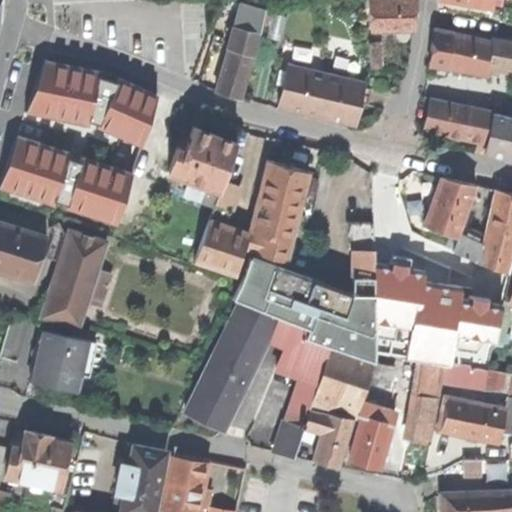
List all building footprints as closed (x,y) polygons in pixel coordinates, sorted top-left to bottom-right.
[(368,0),(370,29),(413,29),(416,0),(368,0)] [(240,1),(234,25),(258,31),(264,8),(240,1)] [(226,93),(239,97),(258,31),(234,25),(216,90),(226,93)] [(431,47),(428,65),(438,66),(446,68),(451,34),(452,30),(434,28),(431,47)] [(489,41),(451,34),(446,68),(485,75),(488,60),(491,41),(489,41)] [(491,41),(488,60),(511,64),(511,39),(490,36),(489,41),(491,41)] [(371,41),(370,67),(381,68),(382,41),(371,41)] [(44,61),(26,111),(88,124),(89,120),(98,123),(97,126),(98,127),(141,145),(157,94),(118,77),(117,81),(98,75),(99,71),(44,60),(44,61)] [(316,114),(325,74),(286,66),(278,105),(295,109),(316,114)] [(333,118),(354,123),(363,83),(325,74),(316,114),(333,118)] [(429,97),(422,130),(450,136),(477,142),(475,152),(484,154),(486,144),(493,113),(493,111),(429,97)] [(511,117),(493,113),(486,144),(484,154),(511,160),(511,117)] [(206,183),(219,188),(222,179),(236,140),(210,130),(193,124),(184,147),(177,144),(168,169),(190,177),(206,183)] [(16,135),(0,184),(0,186),(53,204),(54,200),(66,204),(65,207),(115,223),(132,173),(82,156),(80,161),(68,157),(70,152),(16,135)] [(209,216),(192,263),(236,278),(244,251),(251,253),(285,265),(292,242),(313,172),(285,164),(267,159),(246,229),(226,222),(230,210),(234,211),(243,187),(222,179),(213,203),(209,216)] [(439,175),(422,223),(457,237),(459,232),(475,184),(439,175)] [(201,198),(206,183),(190,177),(184,192),(201,198)] [(201,198),(213,203),(219,188),(206,183),(201,198)] [(511,192),(509,191),(494,188),(481,240),(459,232),(457,237),(453,250),(476,259),(508,272),(511,254),(511,192)] [(0,268),(32,279),(46,236),(0,221),(0,268)] [(47,293),(85,306),(86,301),(100,306),(111,273),(96,268),(106,240),(69,228),(66,236),(64,236),(65,233),(58,221),(48,226),(52,234),(45,256),(56,260),(56,257),(59,258),(47,293)] [(323,280),(285,265),(251,253),(235,296),(238,297),(278,312),(310,324),(306,335),(330,343),(374,360),(373,319),(372,292),(373,276),(373,266),(373,248),(371,221),(347,222),(347,249),(349,249),(349,275),(351,275),(352,290),(323,280)] [(390,263),(373,266),(373,276),(372,292),(373,319),(414,326),(408,353),(447,361),(452,333),(492,339),(500,307),(487,301),(485,301),(473,299),(465,299),(458,300),(460,289),(442,283),(422,284),(423,273),(405,265),(390,263)] [(79,323),(85,306),(47,293),(40,314),(79,323)] [(278,312),(238,297),(184,411),(204,420),(221,429),(267,337),(278,312)] [(12,311),(0,349),(0,354),(15,359),(28,316),(12,311)] [(306,335),(310,324),(278,312),(267,337),(284,344),(276,365),(299,373),(284,420),(303,425),(309,406),(330,343),(306,335)] [(81,372),(88,339),(41,328),(30,378),(52,383),(77,388),(81,372)] [(81,372),(90,374),(97,341),(88,339),(81,372)] [(360,400),(374,360),(330,343),(309,406),(355,416),(356,411),(360,400)] [(418,394),(439,397),(442,379),(445,362),(421,358),(415,393),(418,394)] [(473,366),(445,362),(442,379),(471,384),(473,366)] [(487,368),(473,366),(471,384),(484,386),(484,384),(487,368)] [(511,372),(487,368),(484,384),(494,386),(493,394),(506,397),(508,397),(509,391),(511,391),(511,372)] [(418,394),(410,438),(430,441),(439,397),(418,394)] [(473,395),(472,401),(482,403),(483,397),(473,395)] [(446,396),(439,429),(464,434),(497,441),(499,429),(503,408),(482,403),(472,401),(446,396)] [(511,431),(511,397),(508,397),(506,397),(503,408),(499,429),(511,431)] [(362,462),(378,467),(395,411),(360,400),(356,411),(362,413),(349,458),(362,462)] [(337,465),(348,426),(351,427),(355,416),(309,406),(303,425),(303,426),(321,430),(313,458),(324,461),(337,465)] [(303,426),(303,425),(284,420),(274,451),(294,456),(303,426)] [(5,475),(59,486),(69,439),(42,433),(25,429),(21,447),(12,445),(5,475)] [(123,511),(153,511),(165,451),(148,447),(134,444),(130,464),(124,492),(121,511),(123,511)] [(198,511),(209,460),(188,456),(172,453),(160,511),(198,511)] [(463,473),(479,473),(479,458),(462,458),(463,473)] [(116,490),(124,492),(130,464),(121,462),(116,490)] [(511,511),(511,489),(441,492),(441,506),(441,511),(511,511)]
